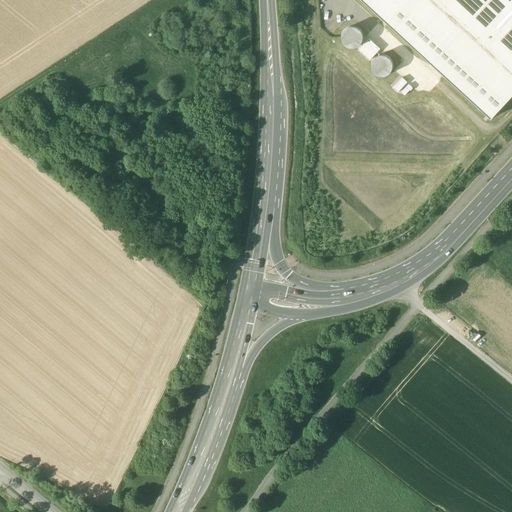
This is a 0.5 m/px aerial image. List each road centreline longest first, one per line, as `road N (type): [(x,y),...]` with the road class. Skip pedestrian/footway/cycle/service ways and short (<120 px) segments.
road 1 (primary): [(266,209),(274,84),(268,0)]
road 2 (track): [(0,105),(159,0)]
road 3 (primary): [(178,511),(232,369)]
road 4 (residential): [(511,380),(416,303),(400,279)]
road 5 (secondary): [(400,279),(443,250),(511,178)]
